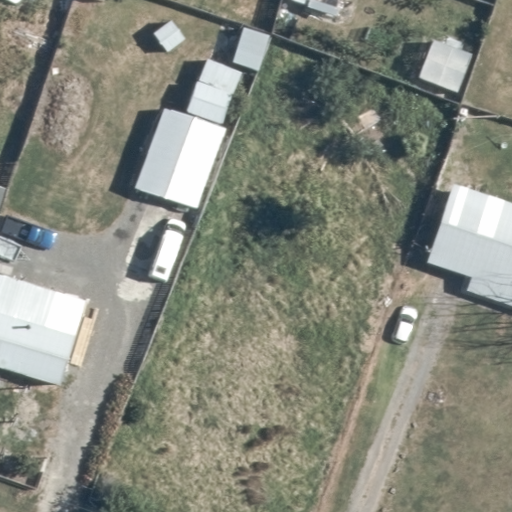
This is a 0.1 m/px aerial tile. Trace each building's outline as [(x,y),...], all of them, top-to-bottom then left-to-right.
[(269,33),(233,22),(219,67),(255,78),(269,33)] [(189,216),(217,133),(225,110),(219,109),(232,72),(195,59),(188,78),(166,70),(165,70),(123,193),(189,216)] [(471,278),(467,293),(511,307),(511,205),(454,186),(428,264),(471,278)] [(0,223),(0,268),(9,272),(22,231),(0,223)] [(58,291),(0,273),(0,369),(59,387),(76,334),(48,326),(51,314),(55,316),(61,296),(57,294),(58,291)]
